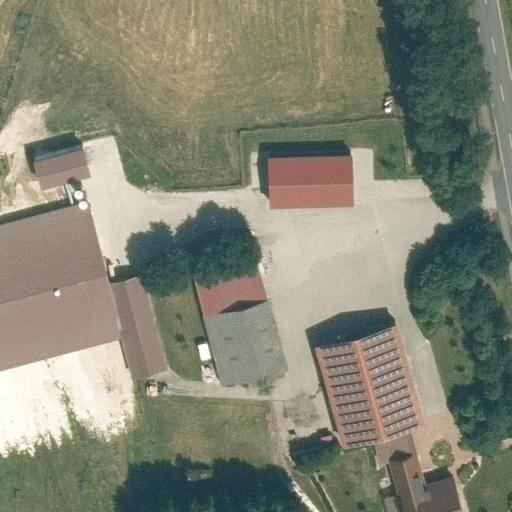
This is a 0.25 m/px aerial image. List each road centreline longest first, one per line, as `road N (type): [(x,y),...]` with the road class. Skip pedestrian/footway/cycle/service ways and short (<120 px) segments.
road 1 (unknown): [(282,383),(356,334),(396,280),(416,227),(500,195)]
road 2 (tertiary): [(511,149),(485,0)]
